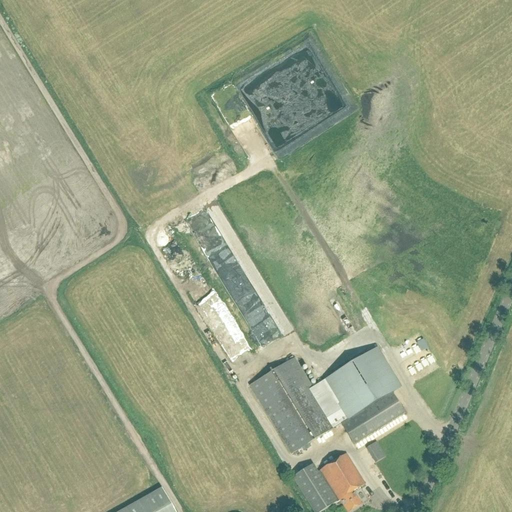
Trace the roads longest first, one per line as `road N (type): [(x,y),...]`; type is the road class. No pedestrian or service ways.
road 1 (track): [(179,511),(49,295),(117,244),(123,224),(0,20)]
road 2 (tertiary): [(417,511),(511,287)]
